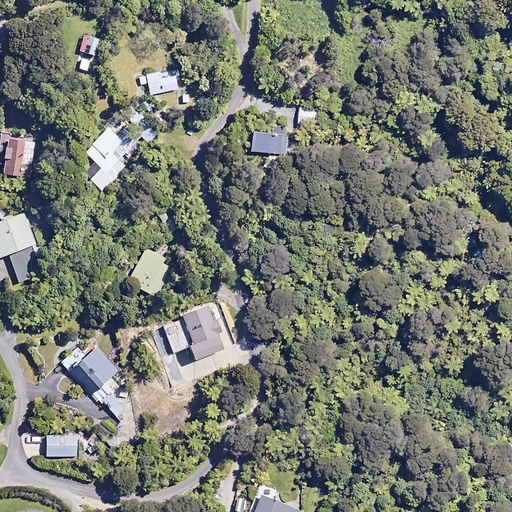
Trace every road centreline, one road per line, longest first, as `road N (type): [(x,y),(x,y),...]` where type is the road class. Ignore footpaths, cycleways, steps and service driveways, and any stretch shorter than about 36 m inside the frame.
road 1 (residential): [(21,469),(70,487),(157,496),(210,463),(257,394),(245,302),(199,159),(239,90),(252,0)]
road 2 (residential): [(21,469),(16,371),(0,345)]
